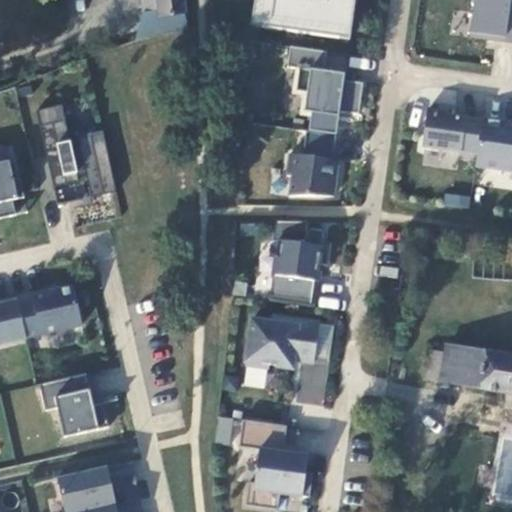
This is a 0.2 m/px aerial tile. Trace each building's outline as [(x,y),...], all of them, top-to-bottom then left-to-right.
[(155,0),(156,21),(183,19),(180,0),(155,0)] [(255,0),(255,1),(265,3),(262,26),(339,37),(344,0),(255,0)] [(344,0),(339,37),(350,39),(355,0),(344,0)] [(511,0),(474,0),(470,35),(511,41),(511,0)] [(255,1),(252,25),(262,26),(265,3),(255,1)] [(327,51),(290,45),(287,66),(300,68),(297,89),(307,91),(304,110),(338,117),(339,110),(359,113),(363,82),(342,79),(342,81),(333,80),(334,72),(324,70),(327,51)] [(117,191),(103,129),(77,135),(80,147),(72,149),(61,103),(36,109),(53,186),(79,181),(73,156),(81,154),(91,197),(117,191)] [(477,153),(482,118),(447,113),(448,110),(427,107),(422,145),(477,153)] [(511,124),(506,123),(507,121),(482,118),(477,153),(475,165),(511,169),(511,124)] [(336,134),(306,130),(303,154),(290,153),(287,174),(292,175),(290,195),(334,195),(339,159),(332,158),(336,134)] [(0,217),(16,214),(13,199),(24,196),(20,178),(14,179),(9,160),(0,161),(0,217)] [(469,207),(470,195),(445,193),(444,205),(469,207)] [(326,229),(308,226),(309,220),(276,219),(273,239),(281,241),(277,273),(273,272),(271,292),(313,298),(318,262),(327,263),(330,242),(324,241),(326,229)] [(26,336),(82,324),(73,285),(49,291),(49,288),(17,296),(26,336)] [(312,305),(313,298),(271,292),(270,299),(312,305)] [(0,342),(26,336),(17,296),(0,299),(0,342)] [(271,321),(252,318),(245,365),(269,368),(270,363),(289,366),(291,357),(314,361),(315,356),(320,321),(272,315),(271,321)] [(330,358),(334,324),(320,321),(315,356),(330,358)] [(428,383),(435,381),(442,346),(434,344),(428,383)] [(511,358),(442,346),(435,381),(511,395),(511,358)] [(87,373),(40,383),(46,410),(58,407),(64,436),(109,426),(103,401),(91,404),(89,398),(92,397),(87,373)] [(229,443),(231,418),(217,417),(215,442),(229,443)] [(249,481),(246,504),(278,509),(281,492),(310,496),(313,472),(306,471),(308,454),(284,450),(287,425),(243,419),(240,445),(260,448),(255,482),(249,481)] [(111,481),(107,465),(58,476),(66,511),(77,511),(116,503),(113,490),(111,481)] [(135,475),(111,481),(113,490),(123,488),(122,485),(137,481),(135,475)] [(126,501),(141,498),(139,490),(137,481),(122,485),(123,488),(126,501)] [(118,511),(116,503),(77,511),(118,511)]
